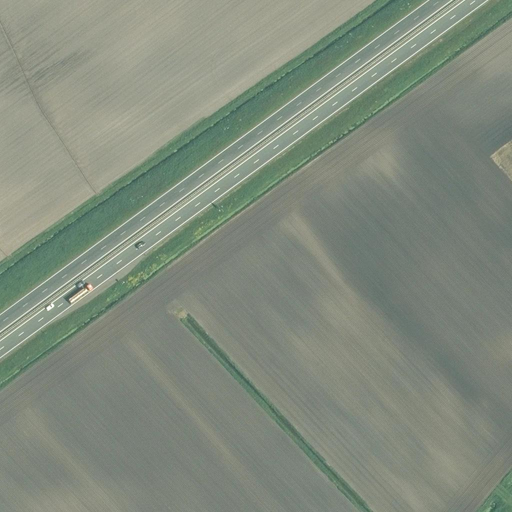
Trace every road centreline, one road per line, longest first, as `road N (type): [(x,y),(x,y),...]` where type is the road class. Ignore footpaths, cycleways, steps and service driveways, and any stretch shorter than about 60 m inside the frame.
road 1 (trunk): [(0,350),(477,0)]
road 2 (trunk): [(442,0),(0,325)]
